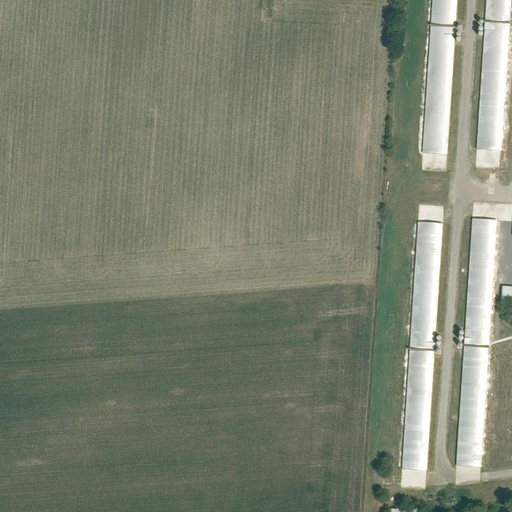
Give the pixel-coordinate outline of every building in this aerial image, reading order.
[(435,0),(435,22),(445,23),(445,20),(452,20),(453,0),(435,0)] [(511,20),(511,0),(489,0),(489,19),(511,20)] [(486,22),(481,149),(506,150),(511,23),(486,22)] [(433,26),(425,153),(450,154),(458,27),(433,26)] [(473,218),(468,344),(493,345),(498,219),(473,218)] [(419,222),(414,347),(432,348),(432,341),(439,342),(444,223),(419,222)] [(485,467),(490,347),(465,346),(460,466),(485,467)] [(411,350),(406,469),(431,470),(435,351),(411,350)]
